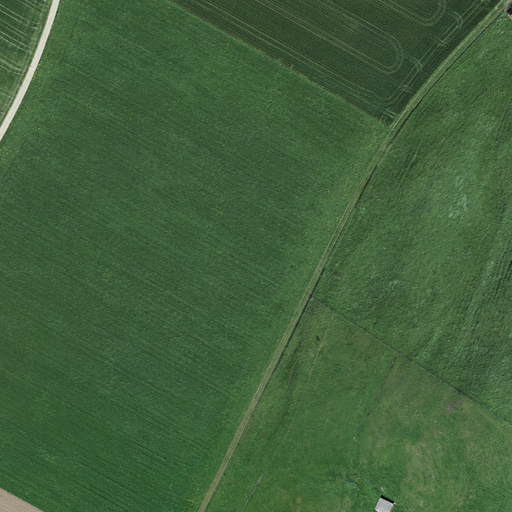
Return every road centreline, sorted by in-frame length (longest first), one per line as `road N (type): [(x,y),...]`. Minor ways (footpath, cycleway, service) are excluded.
road 1 (track): [(200,511),(384,143),(504,0)]
road 2 (track): [(64,0),(0,146)]
